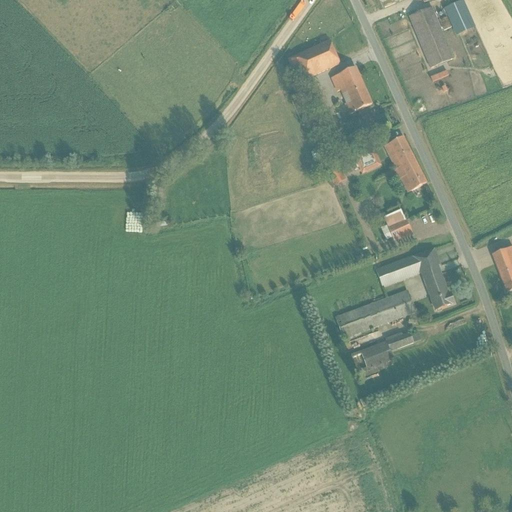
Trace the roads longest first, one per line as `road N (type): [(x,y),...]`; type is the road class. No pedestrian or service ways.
road 1 (unclassified): [(353,0),(465,253),(511,387)]
road 2 (unclassified): [(309,0),(236,102),(169,164),(141,175),(0,176)]
